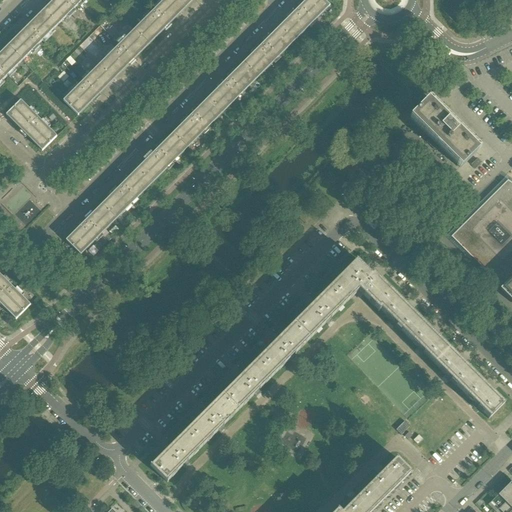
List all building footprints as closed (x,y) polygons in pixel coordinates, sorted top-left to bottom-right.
[(0,83),(80,4),(83,0),(54,0),(50,5),(0,54),(0,83)] [(66,241),(80,255),(80,256),(95,240),(222,113),(329,7),(329,6),(322,0),(306,0),(244,63),(86,220),(66,241)] [(164,0),(133,32),(147,46),(193,0),(164,0)] [(120,36),(111,27),(107,32),(116,40),(120,36)] [(147,46),(133,32),(64,101),(63,101),(78,116),(78,115),(80,114),(147,46)] [(410,118),(431,138),(432,137),(441,146),(440,147),(460,168),(477,151),(479,149),(429,99),(427,101),(410,118)] [(20,101),(6,116),(42,152),(56,137),(20,101)] [(47,117),(52,122),(56,118),(51,113),(47,117)] [(477,159),(471,165),(475,169),(481,164),(477,159)] [(511,184),(507,181),(451,237),(511,298),(511,184)] [(104,238),(108,242),(113,238),(113,237),(108,233),(104,238)] [(166,451),(159,459),(151,467),(166,482),(358,290),(379,311),(380,309),(489,418),(503,404),(492,393),(492,392),(493,392),(493,391),(493,390),(493,389),(492,388),(492,387),(489,390),(486,388),(464,366),(465,365),(466,365),(466,364),(466,363),(466,362),(465,361),(464,360),(462,363),(459,360),(459,361),(437,338),(438,338),(438,337),(438,336),(438,335),(438,334),(437,333),(434,336),(432,333),(410,311),(411,311),(411,310),(411,309),(411,308),(411,307),(410,306),(407,308),(405,306),(379,280),(379,279),(380,279),(380,278),(380,277),(380,276),(379,275),(379,274),(376,277),(373,275),(373,274),(371,276),(356,262),(315,303),(314,302),(313,302),(312,302),(311,302),(310,302),(310,303),(309,303),(312,306),(309,308),(279,339),(278,338),(277,338),(276,338),(275,338),(274,338),(274,339),(273,339),(276,342),(273,344),(243,375),(243,374),(242,374),(241,373),(240,373),(239,373),(239,374),(238,374),(238,375),(240,377),(238,380),(207,410),(206,409),(205,409),(204,409),(203,409),(203,410),(202,410),(204,413),(202,416),(172,446),(171,445),(170,445),(169,445),(168,445),(167,445),(166,446),(169,449),(166,451)] [(0,304),(5,310),(15,319),(16,320),(30,305),(29,305),(0,275),(0,304)] [(396,430),(396,431),(398,433),(401,435),(402,434),(409,427),(404,422),(396,430)] [(413,441),(417,444),(422,439),(418,436),(413,441)] [(396,459),(343,511),(370,511),(410,473),(396,459)] [(491,502),(499,509),(511,495),(511,482),(491,502)] [(511,495),(499,509),(501,511),(510,511),(511,510),(511,495)]
